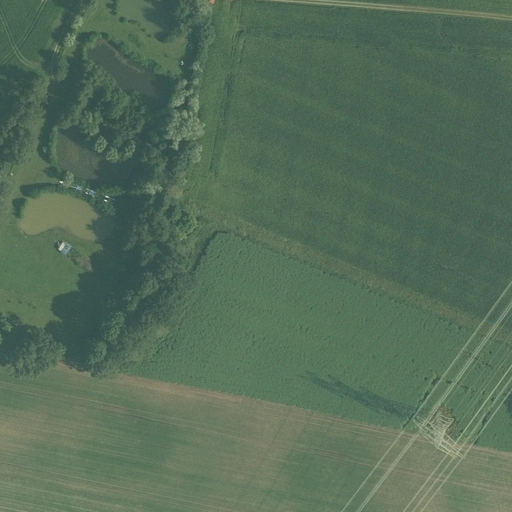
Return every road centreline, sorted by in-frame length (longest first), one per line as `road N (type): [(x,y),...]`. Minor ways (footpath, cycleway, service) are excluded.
road 1 (track): [(302,0),(511,18)]
road 2 (track): [(78,0),(53,51),(38,114)]
